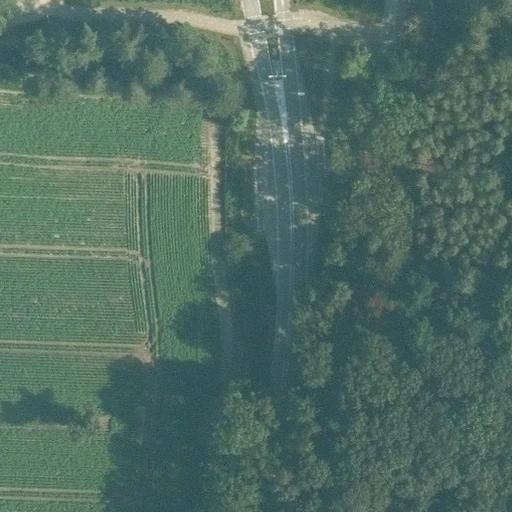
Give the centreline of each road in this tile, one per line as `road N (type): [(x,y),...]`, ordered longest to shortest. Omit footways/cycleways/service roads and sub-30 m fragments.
road 1 (secondary): [(268,511),(292,262),(282,115)]
road 2 (track): [(511,420),(343,412)]
road 3 (secondary): [(246,0),(282,115)]
